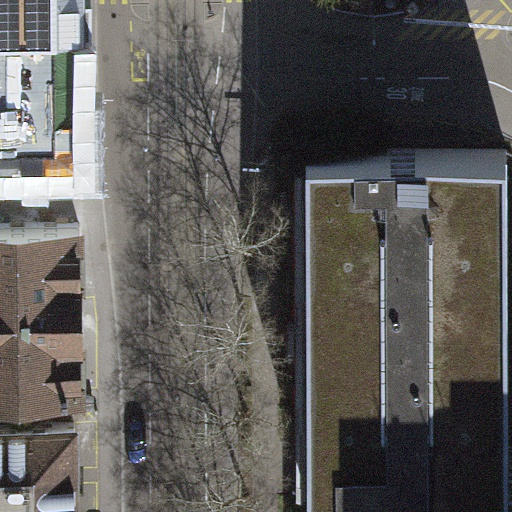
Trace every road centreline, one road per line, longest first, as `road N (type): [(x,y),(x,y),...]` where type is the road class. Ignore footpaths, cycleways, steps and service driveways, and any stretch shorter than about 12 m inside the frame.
road 1 (primary): [(179,511),(175,79)]
road 2 (residential): [(511,90),(399,76),(175,79)]
